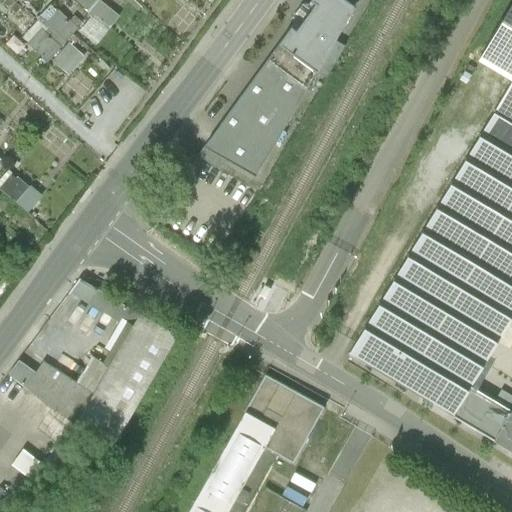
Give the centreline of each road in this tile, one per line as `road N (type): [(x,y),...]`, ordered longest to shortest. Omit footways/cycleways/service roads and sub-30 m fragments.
road 1 (unclassified): [(93,222),(511,492)]
road 2 (tertiary): [(93,222),(259,0)]
road 3 (tertiary): [(0,348),(93,222)]
